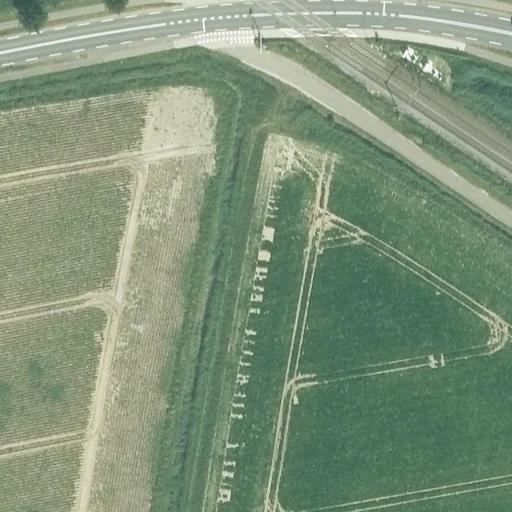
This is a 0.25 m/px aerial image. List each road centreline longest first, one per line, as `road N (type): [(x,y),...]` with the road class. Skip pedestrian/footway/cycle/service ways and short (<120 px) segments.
road 1 (unclassified): [(511,220),(288,73),(221,39),(216,20)]
road 2 (primary): [(511,34),(377,14),(216,20)]
road 3 (primary): [(0,55),(216,20)]
